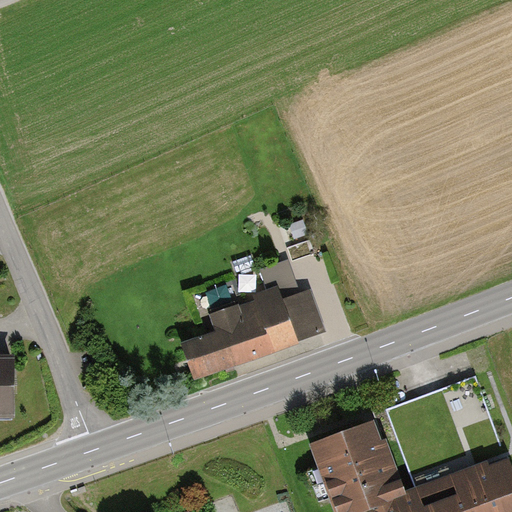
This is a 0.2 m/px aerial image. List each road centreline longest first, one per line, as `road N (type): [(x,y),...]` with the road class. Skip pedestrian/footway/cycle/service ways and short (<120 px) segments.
road 1 (secondary): [(96,450),(511,298)]
road 2 (unclassified): [(96,450),(0,218)]
